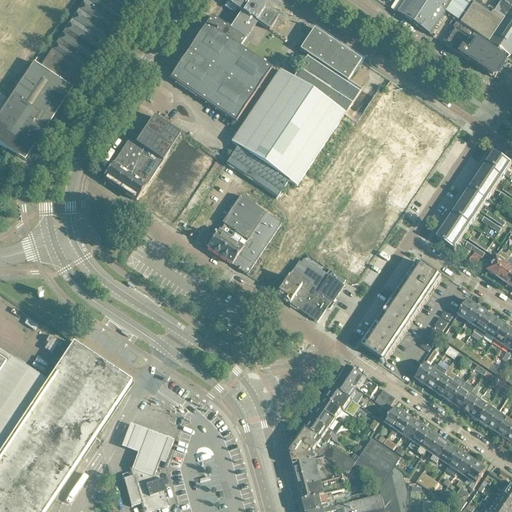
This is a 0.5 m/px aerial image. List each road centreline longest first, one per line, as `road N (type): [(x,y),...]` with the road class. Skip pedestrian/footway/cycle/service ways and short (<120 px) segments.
road 1 (secondary): [(51,244),(83,293),(235,407)]
road 2 (secondary): [(253,398),(230,365),(107,285),(75,236)]
road 3 (unclassified): [(291,0),(482,128)]
road 4 (residential): [(332,345),(511,466)]
road 5 (secondary): [(123,50),(51,168),(51,244)]
road 6 (unclassified): [(330,348),(172,243)]
road 7 (unclassified): [(503,101),(351,0)]
road 8 (secondary): [(73,177),(143,64)]
road 9 (residential): [(407,237),(482,128)]
road 10 (residential): [(332,345),(407,237)]
road 11 (residential): [(511,308),(407,237)]
